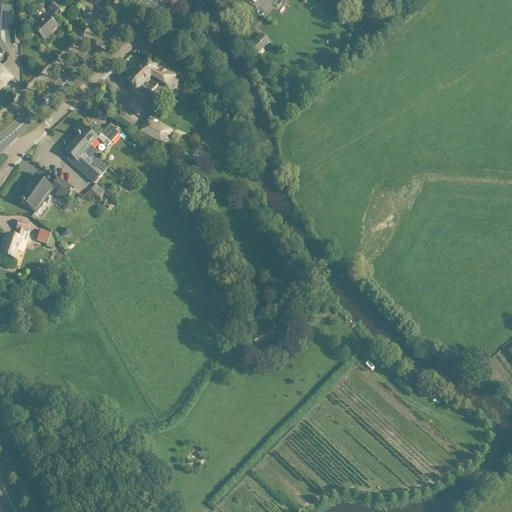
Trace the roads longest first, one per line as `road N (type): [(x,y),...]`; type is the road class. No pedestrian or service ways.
road 1 (residential): [(25,142),(164,13),(150,0)]
road 2 (tertiary): [(5,137),(78,77),(150,0)]
road 3 (residential): [(122,0),(0,120)]
